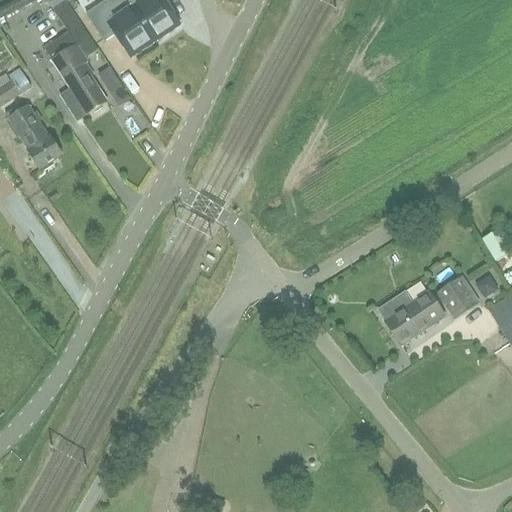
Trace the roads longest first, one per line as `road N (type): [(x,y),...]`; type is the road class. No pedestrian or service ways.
road 1 (unclassified): [(261,258),(84,511)]
road 2 (residential): [(0,444),(66,362),(162,183)]
road 3 (unclassified): [(463,511),(288,293)]
road 4 (unclassified): [(288,293),(511,151)]
road 5 (residential): [(162,183),(233,43)]
road 6 (unclassified): [(261,258),(226,218),(162,183)]
